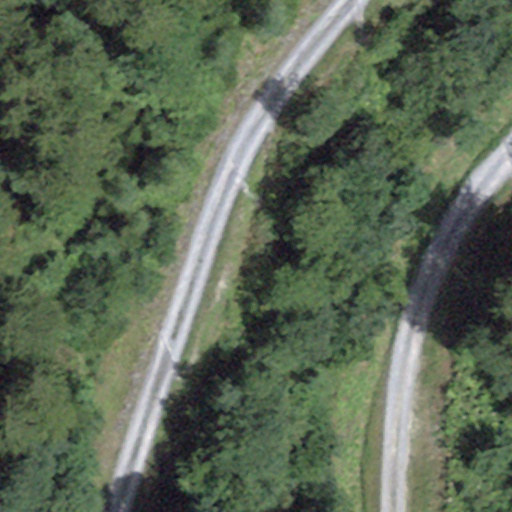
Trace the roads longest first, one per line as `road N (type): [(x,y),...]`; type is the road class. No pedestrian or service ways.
road 1 (track): [(365,0),(274,104),(220,193),(120,511)]
road 2 (track): [(391,511),(412,350),(432,283),(511,157)]
